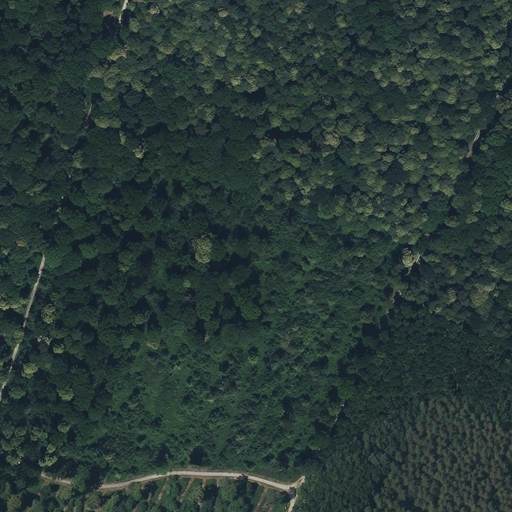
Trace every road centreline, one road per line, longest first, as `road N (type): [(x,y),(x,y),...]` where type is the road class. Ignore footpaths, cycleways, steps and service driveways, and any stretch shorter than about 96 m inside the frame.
road 1 (track): [(125,0),(0,395)]
road 2 (track): [(0,449),(45,475),(86,485),(191,472),(263,480),(294,490),(288,511)]
road 3 (track): [(294,490),(423,242)]
road 4 (track): [(511,343),(401,286)]
